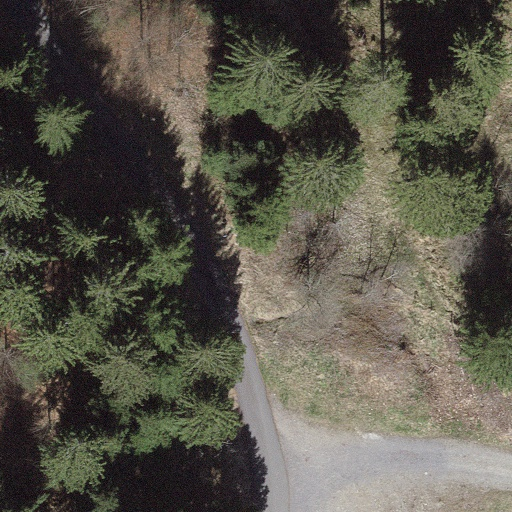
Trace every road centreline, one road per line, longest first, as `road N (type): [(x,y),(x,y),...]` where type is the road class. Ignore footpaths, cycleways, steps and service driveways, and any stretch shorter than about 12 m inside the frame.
road 1 (track): [(258,511),(267,458),(200,261),(13,0)]
road 2 (track): [(511,477),(267,458)]
